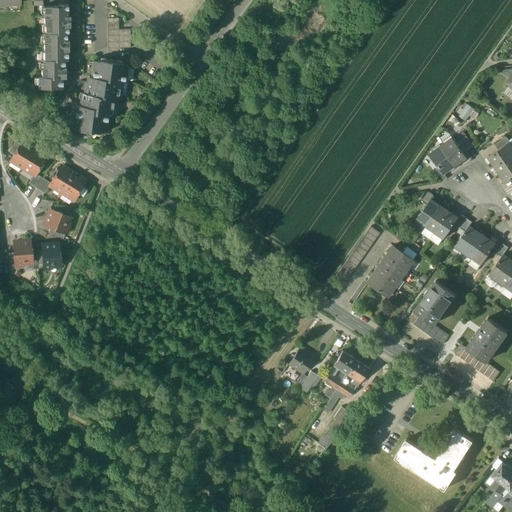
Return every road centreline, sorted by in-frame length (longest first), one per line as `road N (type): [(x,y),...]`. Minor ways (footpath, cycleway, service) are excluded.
road 1 (tertiary): [(511,427),(266,266)]
road 2 (tertiary): [(241,0),(119,174)]
road 3 (tertiary): [(119,174),(266,266)]
road 4 (tertiary): [(6,108),(119,174)]
